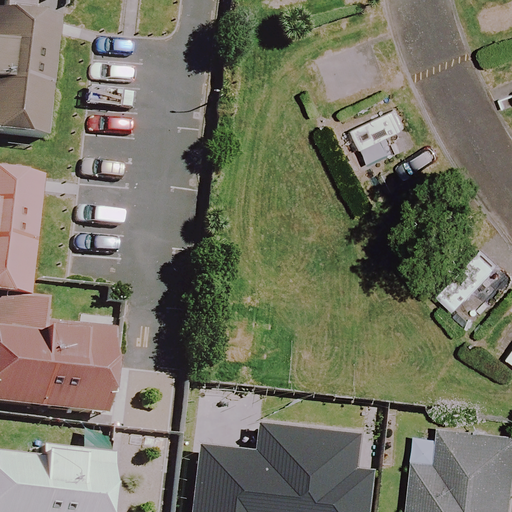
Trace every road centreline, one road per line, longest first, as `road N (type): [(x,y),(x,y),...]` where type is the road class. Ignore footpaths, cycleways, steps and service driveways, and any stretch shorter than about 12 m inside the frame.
road 1 (residential): [(156,371),(196,0)]
road 2 (unknown): [(138,511),(156,371)]
